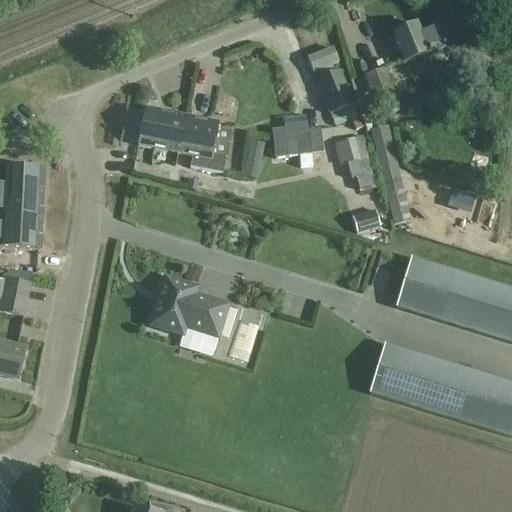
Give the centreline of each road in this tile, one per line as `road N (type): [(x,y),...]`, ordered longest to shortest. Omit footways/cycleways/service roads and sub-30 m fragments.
road 1 (unclassified): [(0,484),(46,437),(95,201),(69,106),(321,0)]
road 2 (unknown): [(87,238),(219,261),(381,305)]
